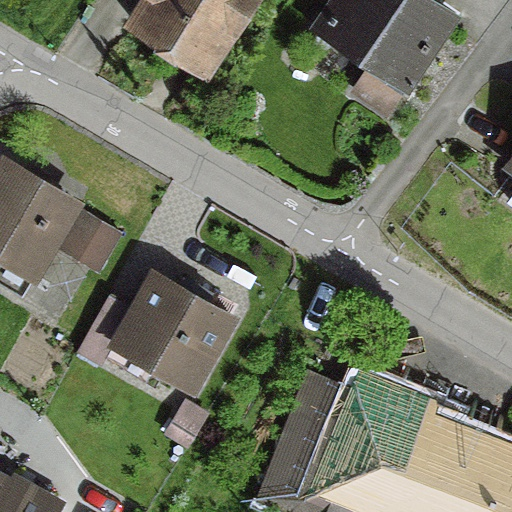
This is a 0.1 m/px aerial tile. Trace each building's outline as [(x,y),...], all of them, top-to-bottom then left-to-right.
[(142,0),(128,23),(171,50),(200,70),(244,0),(142,0)] [(350,89),(382,111),(441,23),(412,4),(414,0),(333,0),(311,33),(326,43),(335,30),(373,55),(350,89)] [(0,255),(29,273),(69,204),(0,163),(0,255)] [(57,245),(90,264),(93,266),(114,233),(78,211),(57,245)] [(149,273),(129,309),(108,344),(187,389),(227,317),(149,273)] [(430,404),(364,377),(357,394),(309,374),(259,499),(290,511),(511,511),(511,455),(425,416),(430,404)] [(182,444),(194,425),(174,413),(162,432),(182,444)] [(23,491),(0,478),(0,511),(50,511),(53,508),(23,491)]
